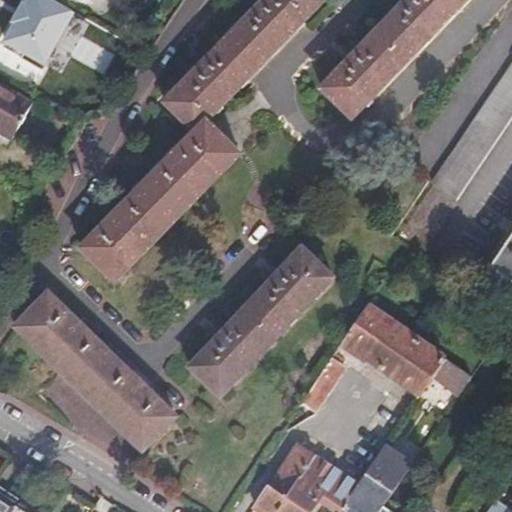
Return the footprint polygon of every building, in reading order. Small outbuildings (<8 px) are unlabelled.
[(72,36),(84,16),(56,0),(32,0),(26,10),(1,54),(37,75),(63,31),(72,36)] [(194,140),(85,252),(115,283),(234,163),(203,131),(323,8),(314,0),(271,0),(165,109),(194,140)] [(407,0),(321,87),(352,118),(466,0),(407,0)] [(405,250),(511,90),(511,67),(393,243),(405,250)] [(0,84),(0,130),(14,139),(34,105),(0,84)] [(511,120),(511,90),(405,250),(418,258),(511,120)] [(511,233),(488,268),(511,284),(511,233)] [(307,254),(191,370),(222,400),(336,284),(307,254)] [(49,294),(19,323),(145,450),(176,419),(49,294)] [(444,358),(368,304),(343,342),(419,394),(444,358)] [(344,367),(331,359),(301,404),(312,412),(344,367)] [(54,382),(44,392),(72,418),(82,408),(54,382)] [(339,509),(357,483),(295,443),(252,505),(262,511),(311,511),(318,503),(327,509),(331,503),(339,509)] [(410,463),(383,445),(357,483),(339,509),(343,511),(376,511),(386,498),(410,463)] [(406,511),(386,498),(376,511),(406,511)]
